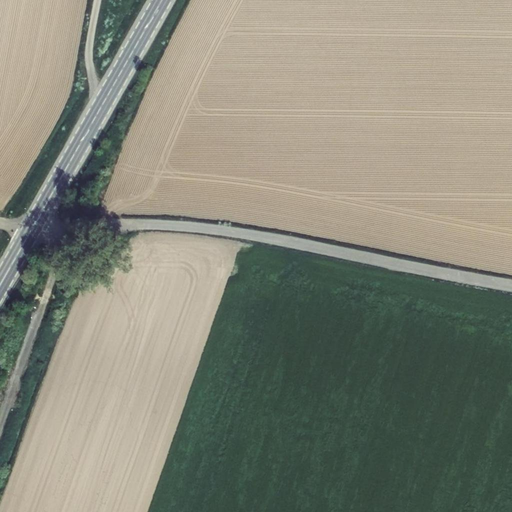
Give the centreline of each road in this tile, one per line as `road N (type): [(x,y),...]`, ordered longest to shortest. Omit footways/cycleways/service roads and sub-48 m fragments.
road 1 (track): [(31,230),(205,227),(511,285)]
road 2 (secondary): [(161,0),(0,284)]
